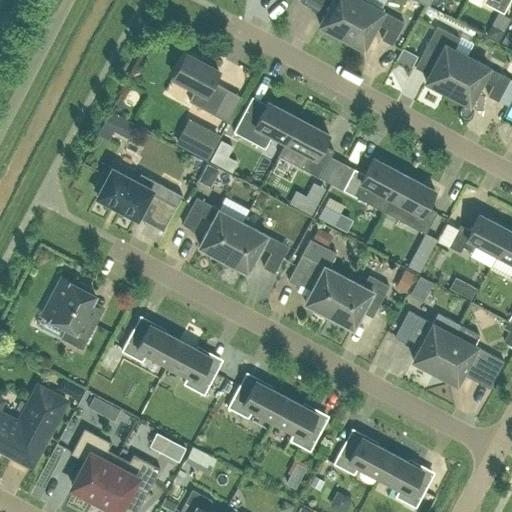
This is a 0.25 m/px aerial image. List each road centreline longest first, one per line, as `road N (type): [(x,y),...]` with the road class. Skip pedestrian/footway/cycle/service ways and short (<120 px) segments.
road 1 (residential): [(495,452),(114,247)]
road 2 (residential): [(511,174),(232,25)]
road 3 (residential): [(0,128),(67,0)]
